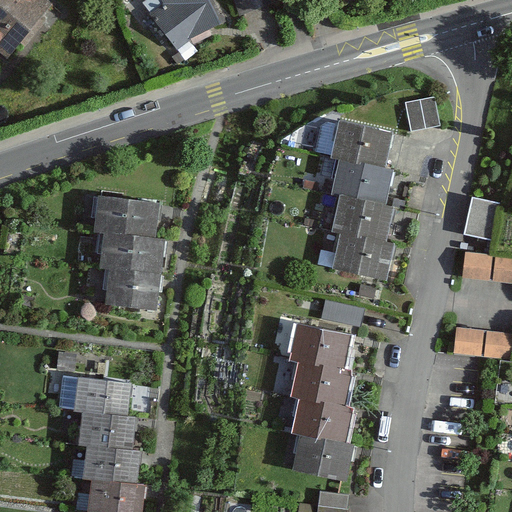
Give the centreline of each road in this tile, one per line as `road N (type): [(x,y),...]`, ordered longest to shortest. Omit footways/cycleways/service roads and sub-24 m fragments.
road 1 (residential): [(398,511),(416,379),(473,99),(465,25)]
road 2 (unclassified): [(0,169),(465,25)]
